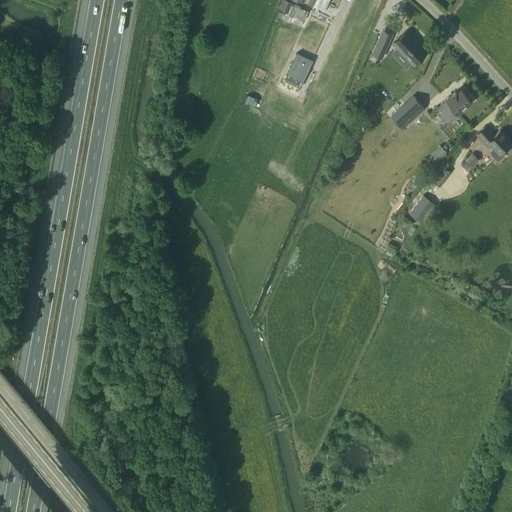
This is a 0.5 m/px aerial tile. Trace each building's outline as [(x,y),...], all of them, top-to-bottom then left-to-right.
[(293,2),(288,0),(282,0),(280,9),(288,12),(288,13),(286,12),(285,13),(279,11),(278,16),(294,22),(295,17),(304,20),(308,10),(292,3),(293,2)] [(330,0),(315,0),(313,6),(325,12),(330,0)] [(420,58),(426,52),(406,30),(393,42),(397,47),(410,61),(417,55),(420,58)] [(372,53),(381,57),(389,39),(380,35),(372,53)] [(297,52),(287,74),(303,81),(313,59),(297,52)] [(467,95),(465,95),(461,90),(457,94),(455,92),(439,108),(443,111),(440,114),(448,122),(457,114),(459,112),(460,112),(463,110),(463,108),(471,101),(469,99),(469,98),(467,95)] [(424,108),(418,102),(413,96),(404,104),(392,115),(397,121),(403,127),(408,122),(424,108)] [(495,136),(486,127),(477,135),(488,147),(491,145),(494,147),(491,150),(491,153),(496,159),(499,159),(509,150),(506,147),(510,142),(500,131),(495,136)] [(436,164),(447,151),(440,144),(429,157),(436,164)] [(480,159),(473,153),(462,165),(468,171),(480,159)] [(451,171),(441,164),(426,184),(436,191),(451,171)] [(435,204),(423,194),(409,212),(421,222),(435,204)] [(398,246),(389,243),(386,253),(394,256),(398,246)]
